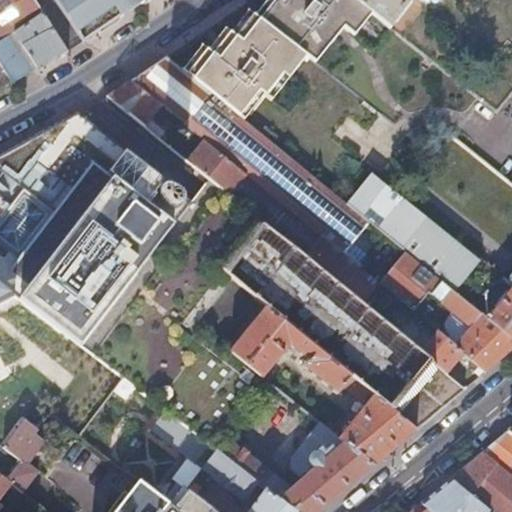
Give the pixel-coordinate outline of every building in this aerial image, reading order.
[(0,0),(0,39),(8,35),(13,31),(41,13),(32,0),(0,0)] [(55,0),(83,41),(115,20),(143,0),(55,0)] [(281,0),(279,3),(275,0),(272,0),(258,19),(304,56),(307,57),(323,37),(328,42),(341,26),(347,31),(364,9),(351,0),(281,0)] [(351,0),(364,9),(388,28),(405,6),(409,0),(426,0),(427,1),(427,0),(351,0)] [(66,50),(41,13),(13,31),(8,35),(13,42),(18,40),(36,67),(53,57),(66,50)] [(216,47),(268,89),(281,73),(286,78),(304,56),(258,19),(252,14),(234,36),(228,32),(216,47)] [(0,63),(10,81),(31,70),(13,42),(8,35),(0,39),(0,63)] [(185,74),(208,93),(237,116),(257,90),(263,95),(268,89),(216,47),(211,54),(204,49),(185,74)] [(160,105),(183,123),(203,140),(245,174),(287,208),(320,235),(304,256),(341,286),(357,266),(359,264),(343,250),(367,221),(344,202),(237,116),(208,93),(185,74),(164,57),(147,69),(130,80),(160,105)] [(0,81),(2,85),(3,84),(10,81),(0,63),(0,81)] [(119,88),(107,96),(158,137),(163,132),(148,119),(160,105),(130,80),(119,88)] [(92,355),(135,300),(152,277),(140,268),(170,229),(190,203),(77,113),(58,123),(33,137),(0,154),(0,283),(15,295),(92,355)] [(211,180),(227,194),(245,174),(203,140),(186,160),(209,178),(211,180)] [(367,221),(384,235),(403,250),(454,291),(459,285),(472,269),(480,259),(401,196),(370,171),(344,202),(367,221)] [(227,194),(269,228),(270,228),(287,208),(245,174),(227,194)] [(170,229),(229,276),(269,228),(227,194),(211,180),(190,203),(170,229)] [(287,208),(270,228),(304,256),(320,235),(287,208)] [(229,276),(256,299),(264,305),(415,428),(438,409),(446,402),(465,387),(455,379),(446,372),(446,373),(411,344),(412,343),(361,302),(358,300),(341,286),(304,256),(270,228),(269,228),(229,276)] [(219,343),(256,299),(229,276),(170,229),(140,268),(152,277),(135,300),(183,338),(194,323),(219,343)] [(403,250),(377,283),(412,311),(426,293),(468,327),(454,345),(462,352),(484,370),(492,364),(508,351),(511,347),(511,338),(471,305),(454,291),(403,250)] [(489,267),(480,259),(472,269),(481,276),(489,267)] [(357,266),(341,286),(358,300),(361,302),(377,283),(357,266)] [(471,305),(511,338),(511,284),(511,285),(504,294),(489,282),(477,297),(471,305)] [(0,302),(15,295),(0,283),(0,379),(11,374),(0,354),(0,302)] [(454,291),(471,305),(477,297),(459,285),(454,291)] [(227,349),(219,343),(194,323),(183,338),(135,300),(92,355),(216,450),(217,451),(227,438),(271,384),(260,375),(227,349)] [(415,428),(264,305),(227,349),(260,375),(287,343),(305,358),(301,364),(335,392),(341,386),(363,405),(337,436),(372,464),(393,446),(415,428)] [(446,373),(446,372),(462,352),(454,345),(427,324),(415,314),(408,322),(421,332),(412,343),(411,344),(446,373)] [(194,462),(208,445),(163,410),(150,427),(194,462)] [(52,413),(51,411),(37,428),(25,419),(3,448),(21,461),(8,479),(11,482),(23,491),(39,470),(29,462),(46,439),(37,433),(52,413)] [(322,425),(329,430),(333,425),(327,420),(322,425)] [(314,511),(339,492),(372,464),(337,436),(329,430),(322,425),(318,422),(290,455),(290,468),(298,475),(305,470),(309,474),(292,488),(227,438),(217,451),(216,452),(256,482),(265,488),(295,511),(314,511)] [(511,511),(511,435),(506,430),(481,451),(496,463),(472,497),(489,511),(490,511),(511,511)] [(217,451),(216,450),(202,467),(203,468),(243,499),(256,482),(216,452),(217,451)] [(496,463),(481,451),(479,453),(449,478),(472,497),(496,463)] [(5,477),(0,472),(0,496),(11,482),(8,479),(5,477)] [(435,490),(421,502),(433,511),(488,511),(489,511),(472,497),(449,478),(435,490)] [(160,511),(168,502),(142,481),(127,499),(117,511),(160,511)] [(295,511),(265,488),(245,511),(295,511)] [(181,511),(168,502),(160,511),(181,511)] [(433,511),(421,502),(408,511),(433,511)]
